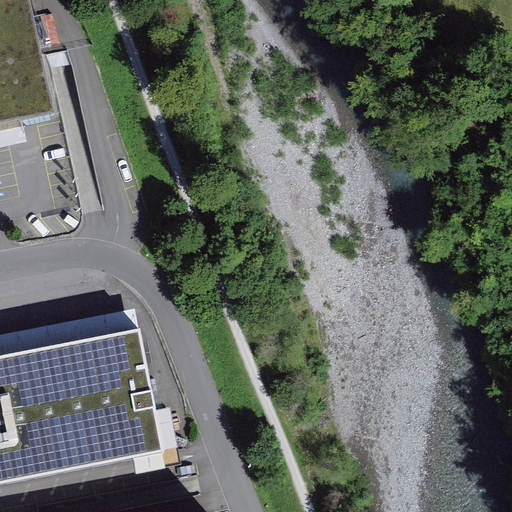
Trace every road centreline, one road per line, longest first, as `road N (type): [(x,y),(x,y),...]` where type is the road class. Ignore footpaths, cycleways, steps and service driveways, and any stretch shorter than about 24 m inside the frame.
road 1 (track): [(312,511),(115,0)]
road 2 (residential): [(0,267),(105,254),(161,282),(249,511)]
